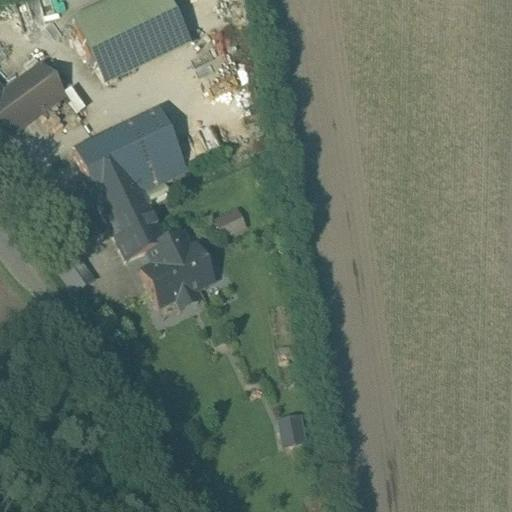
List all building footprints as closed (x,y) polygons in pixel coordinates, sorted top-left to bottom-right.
[(153,0),(118,0),(66,24),(96,88),(177,50),(153,0)] [(0,138),(48,107),(21,71),(0,84),(0,138)] [(93,213),(132,193),(175,171),(146,115),(65,157),(93,213)] [(154,235),(132,193),(93,213),(99,225),(95,227),(110,258),(154,235)] [(235,212),(212,223),(221,242),(244,231),(235,212)] [(148,268),(138,272),(156,312),(173,305),(176,313),(197,304),(193,295),(212,287),(195,248),(187,251),(183,241),(144,259),(148,268)] [(298,418),(274,422),(279,450),(303,445),(298,418)]
